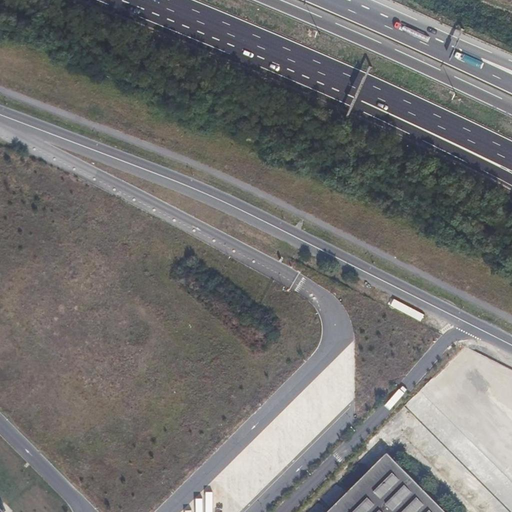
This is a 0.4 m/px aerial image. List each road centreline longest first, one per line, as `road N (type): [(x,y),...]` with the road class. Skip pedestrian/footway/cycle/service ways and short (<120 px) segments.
road 1 (trunk): [(511,113),(253,0)]
road 2 (motorway): [(137,0),(352,87)]
road 3 (unknown): [(257,511),(352,414),(341,364),(330,351)]
road 4 (motorway): [(352,87),(362,107),(511,180)]
road 5 (motorway): [(352,87),(511,157)]
road 6 (motorway): [(449,49),(334,0)]
